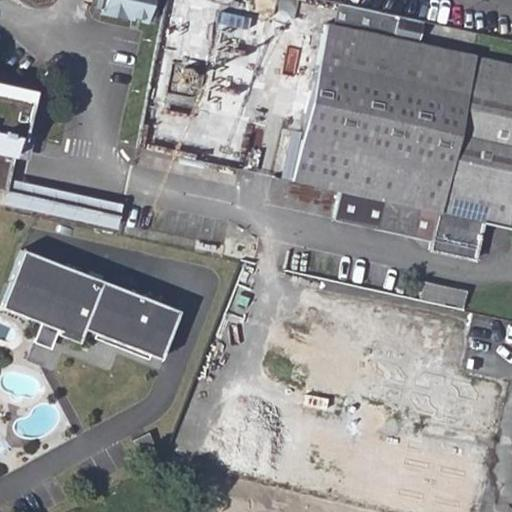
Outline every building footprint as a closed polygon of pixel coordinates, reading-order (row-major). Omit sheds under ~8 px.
[(147,20),(151,0),(103,0),(101,14),(122,19),(123,14),(147,20)] [(511,63),(324,21),(289,181),(436,213),(428,249),(473,260),(480,223),(511,229),(511,63)] [(0,189),(8,192),(11,178),(20,138),(26,139),(36,91),(0,83),(0,189)] [(125,203),(11,178),(8,192),(6,203),(119,229),(125,203)] [(158,358),(177,310),(21,249),(8,281),(12,283),(4,304),(41,319),(40,323),(57,330),(78,338),(82,328),(158,358)] [(12,283),(8,281),(0,300),(0,307),(40,323),(41,319),(4,304),(12,283)] [(40,323),(32,342),(50,348),(57,330),(40,323)]
